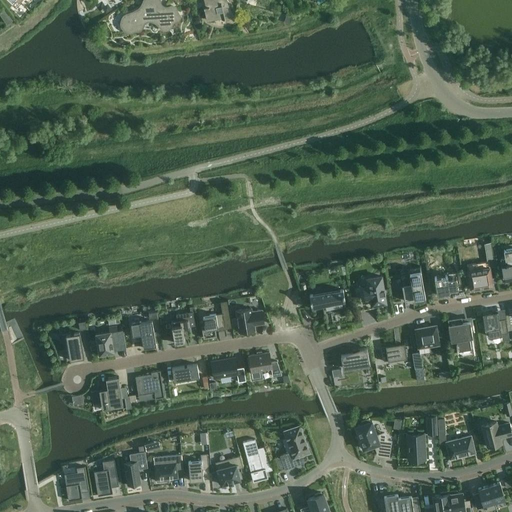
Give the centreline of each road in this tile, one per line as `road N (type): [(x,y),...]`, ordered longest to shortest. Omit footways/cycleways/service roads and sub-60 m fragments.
road 1 (residential): [(337,455),(265,495),(162,494),(66,511)]
road 2 (residential): [(76,379),(94,366),(285,333),(303,342),(309,357)]
road 3 (residential): [(511,296),(413,317),(309,357)]
road 4 (residential): [(511,457),(422,477),(337,455)]
road 5 (tertiary): [(511,114),(472,114),(445,98),(408,0)]
